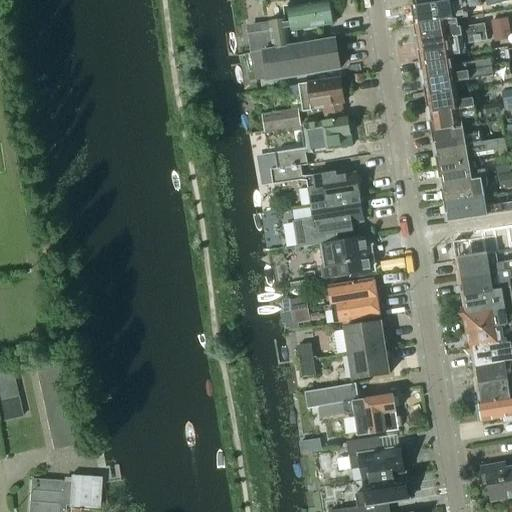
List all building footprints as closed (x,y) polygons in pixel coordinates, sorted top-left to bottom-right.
[(271,31),(248,35),(251,53),(264,51),(290,47),(288,32),(301,30),(301,29),(332,24),(328,0),(283,8),(286,20),(269,23),(271,31)] [(451,0),(412,7),(413,14),(411,15),(413,26),(453,19),(454,19),(452,9),(463,7),(464,9),(481,6),(480,0),(460,0),(451,2),(451,0)] [(510,28),(508,18),(491,21),(493,31),(510,28)] [(417,36),(418,43),(475,34),(485,32),(484,24),(473,25),(455,29),(453,19),(413,26),(415,37),(417,36)] [(510,28),(493,31),(494,41),(511,38),(510,28)] [(417,50),(419,61),(450,56),(465,53),(463,44),(476,42),(486,40),(485,32),(475,34),(418,43),(419,50),(417,50)] [(290,47),(264,51),(268,80),(269,81),(340,69),(335,39),(290,47)] [(423,72),(424,78),(491,67),(490,59),(452,65),(450,56),(419,61),(421,72),(423,72)] [(423,86),(425,97),(456,92),(455,82),(492,75),(491,67),(424,78),(425,85),(423,86)] [(345,102),(341,78),(299,85),(303,111),(324,108),(324,105),(325,105),(327,121),(344,119),(341,103),(345,102)] [(429,108),(430,115),(473,107),(472,98),(458,101),(456,92),(425,97),(427,108),(429,108)] [(497,103),(486,105),(487,114),(499,112),(497,103)] [(429,121),(431,132),(462,127),(460,118),(475,115),(473,107),(430,115),(431,121),(429,121)] [(262,116),(264,132),(300,126),(298,110),(262,116)] [(309,152),(309,153),(352,146),(350,133),(353,130),(352,123),(348,122),(348,119),(305,125),(308,148),(309,152)] [(435,143),(436,149),(481,142),(479,134),(464,136),(462,127),(431,132),(433,143),(435,143)] [(435,157),(437,167),(468,162),(466,153),(505,147),(504,138),(481,142),(436,149),(437,156),(435,157)] [(268,154),(271,172),(300,167),(300,166),(307,165),(305,153),(309,152),(308,148),(268,154)] [(441,178),(442,185),(485,178),(484,169),(469,171),(468,162),(437,167),(438,178),(441,178)] [(300,167),(271,172),(273,185),(302,179),(300,167)] [(306,177),(311,205),(360,197),(356,174),(336,177),(335,173),(306,177)] [(441,192),(442,203),(483,196),(481,187),(486,186),(485,178),(442,185),(443,192),(441,192)] [(483,196),(442,203),(444,214),(447,214),(448,222),(487,216),(511,211),(511,202),(485,207),(483,196)] [(293,222),(297,248),(321,244),(322,244),(337,242),(336,233),(352,231),(351,223),(364,220),(360,197),(311,205),(313,219),(293,222)] [(455,261),(455,260),(496,254),(494,245),(507,243),(505,233),(452,242),(455,261)] [(320,268),(322,280),(350,276),(348,264),(371,261),(369,250),(372,245),(368,241),(367,237),(337,242),(322,244),(322,247),(319,249),(322,264),(325,265),(325,267),(320,268)] [(291,249),(282,251),(284,259),(296,257),(295,248),(291,249)] [(455,260),(458,279),(511,269),(511,260),(497,263),(496,254),(455,260)] [(511,269),(458,279),(461,296),(504,289),(502,280),(511,278),(511,269)] [(328,287),(331,305),(377,298),(374,280),(328,287)] [(460,309),(461,315),(511,306),(511,297),(510,288),(504,289),(461,296),(463,308),(460,309)] [(348,321),(380,316),(377,298),(331,305),(334,324),(348,321)] [(463,320),(465,332),(511,324),(511,306),(461,315),(462,321),(463,320)] [(344,328),(348,354),(385,348),(381,322),(344,328)] [(466,344),(467,350),(511,342),(511,324),(465,332),(466,344)] [(471,355),(472,367),(511,360),(511,342),(467,350),(468,356),(471,355)] [(297,346),(299,361),(313,359),(310,343),(297,346)] [(385,348),(348,354),(352,380),(389,374),(385,348)] [(35,363),(53,449),(77,444),(59,358),(35,363)] [(313,359),(299,361),(302,377),(315,374),(313,359)] [(511,360),(472,367),(475,385),(511,379),(511,360)] [(13,370),(0,372),(0,421),(22,417),(13,370)] [(511,379),(475,385),(478,403),(511,397),(511,379)] [(319,407),(321,418),(355,413),(359,436),(398,430),(392,395),(358,401),(356,384),(304,392),(307,409),(319,407)] [(511,397),(478,403),(481,421),(505,417),(505,422),(511,420),(511,397)] [(347,443),(351,470),(361,468),(363,481),(405,474),(404,465),(406,461),(405,453),(401,451),(401,448),(373,453),(371,439),(347,443)] [(488,473),(492,501),(511,497),(511,467),(506,468),(505,463),(483,467),(484,474),(488,473)] [(31,479),(28,511),(65,511),(66,506),(98,508),(100,484),(100,476),(99,476),(70,474),(69,482),(31,479)] [(382,511),(381,504),(409,500),(409,497),(411,494),(410,486),(407,483),(405,474),(363,481),(365,493),(355,495),(357,508),(330,511),(382,511)]
